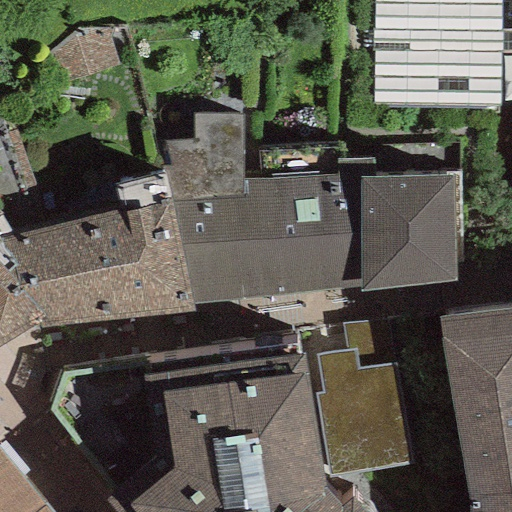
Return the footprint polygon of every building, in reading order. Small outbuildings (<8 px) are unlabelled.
[(501,0),(373,0),(371,106),(499,109),(500,53),(511,53),(511,32),(501,32),(501,0)] [(360,286),(361,291),(457,281),(455,263),(460,262),(459,175),(374,175),(373,158),(342,162),(341,143),(256,150),(258,180),(240,182),(241,112),(192,114),(193,139),(165,143),(171,167),(166,168),(194,304),(360,286)] [(38,323),(40,329),(194,312),(194,304),(166,168),(113,185),(119,212),(12,236),(38,323)] [(0,347),(38,323),(12,236),(5,222),(0,214),(0,347)] [(511,511),(511,309),(436,316),(461,456),(469,500),(468,511),(511,511)] [(328,475),(461,456),(436,316),(341,324),(297,334),(328,475)] [(103,496),(116,511),(288,511),(328,475),(297,334),(60,370),(49,413),(110,493),(103,496)] [(0,511),(51,511),(47,505),(0,451),(0,511)] [(342,499),(328,475),(288,511),(371,511),(353,490),(342,499)]
